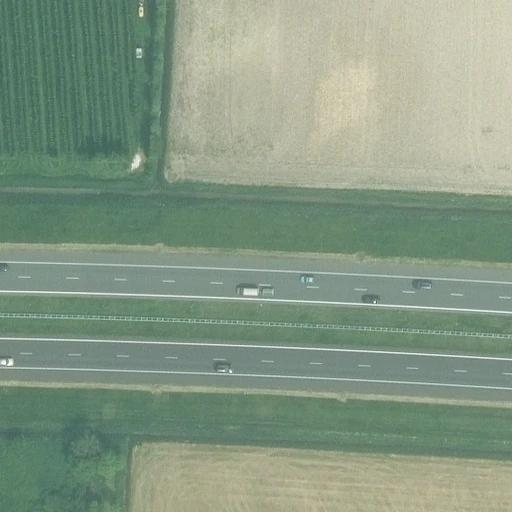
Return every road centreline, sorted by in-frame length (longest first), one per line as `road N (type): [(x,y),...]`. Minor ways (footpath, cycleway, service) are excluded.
road 1 (motorway): [(0,354),(511,375)]
road 2 (motorway): [(511,297),(0,277)]
